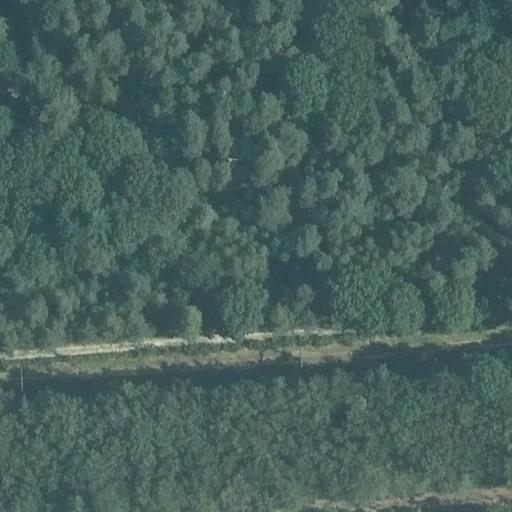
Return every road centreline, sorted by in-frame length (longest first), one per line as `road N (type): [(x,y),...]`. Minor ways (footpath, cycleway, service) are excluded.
road 1 (track): [(0,81),(171,204),(255,236),(320,238),(442,222),(511,203)]
road 2 (track): [(511,117),(460,0)]
